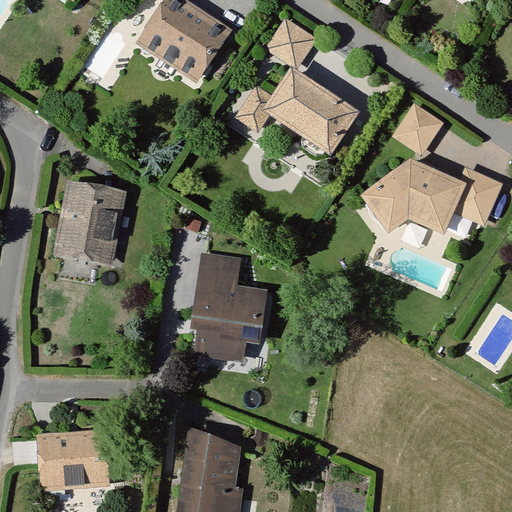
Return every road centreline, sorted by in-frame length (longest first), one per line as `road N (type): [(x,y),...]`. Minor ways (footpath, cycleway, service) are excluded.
road 1 (residential): [(0,104),(26,130),(29,163),(5,311),(0,428)]
road 2 (residential): [(303,0),(511,138)]
